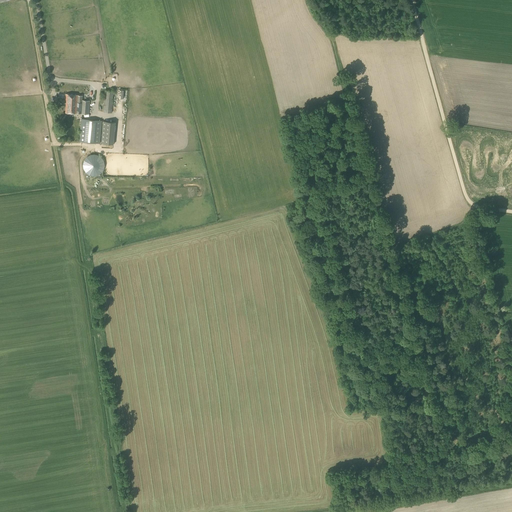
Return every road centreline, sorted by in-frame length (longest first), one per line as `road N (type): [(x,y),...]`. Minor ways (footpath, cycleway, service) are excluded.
road 1 (unknown): [(408,0),(471,208)]
road 2 (track): [(65,208),(28,0)]
